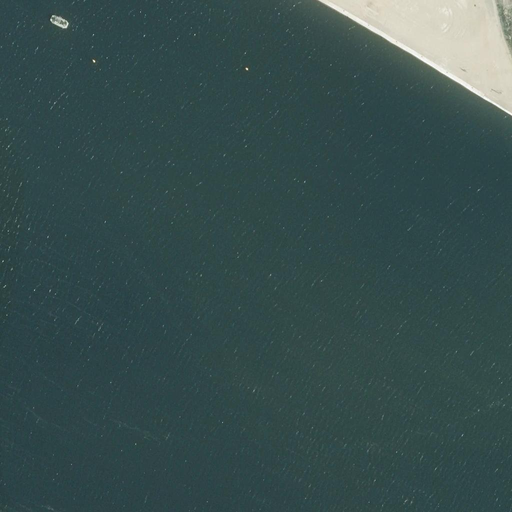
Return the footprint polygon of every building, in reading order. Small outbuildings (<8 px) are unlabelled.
[(221,75),(220,77),(220,79),(220,82),(222,85),(225,87),(228,88),(231,87),(233,87),(235,85),(236,83),(237,81),(237,78),(236,75),(234,73),(232,72),(229,71),(226,72),(223,73),(221,75)] [(298,110),(297,113),(297,115),(297,118),(299,120),(302,123),(305,124),(308,123),(310,122),(312,121),(313,118),(314,116),(314,114),(313,111),(311,109),(309,108),(306,107),(303,107),(300,109),(298,110)] [(189,118),(188,120),(188,122),(188,125),(190,127),(193,130),(196,131),(199,130),(201,129),(203,128),(204,126),(205,123),(205,121),(204,118),(202,116),(200,115),(197,114),(194,114),(191,116),(189,118)] [(234,138),(233,140),(232,143),(233,145),(234,148),(237,151),(241,151),(244,151),(246,150),(247,149),(249,146),(249,144),(249,141),(248,139),(247,137),(245,135),(242,135),(238,135),(236,136),(234,138)] [(282,161),(280,163),(280,165),(280,168),(282,171),(285,173),(288,174),(291,174),(293,173),(295,171),(296,169),(297,167),(297,164),(296,161),(294,160),(292,158),(289,157),(286,158),(283,159),(282,161)]
